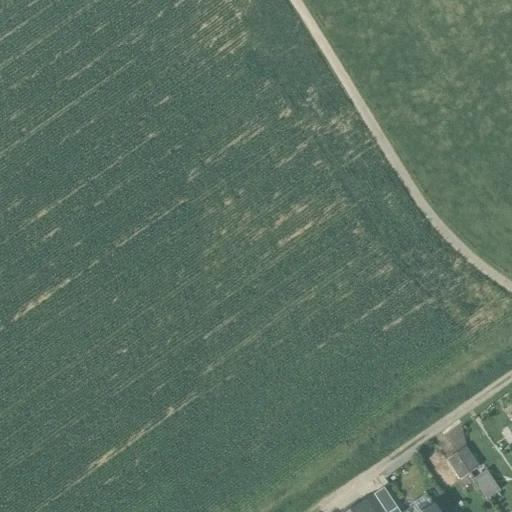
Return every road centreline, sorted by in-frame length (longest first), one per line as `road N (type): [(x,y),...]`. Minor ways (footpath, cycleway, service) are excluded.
road 1 (track): [(511,287),(471,259),(421,202),(300,0)]
road 2 (residential): [(511,390),(379,480)]
